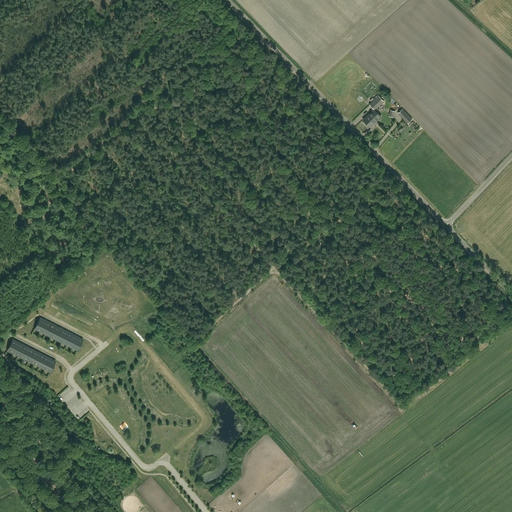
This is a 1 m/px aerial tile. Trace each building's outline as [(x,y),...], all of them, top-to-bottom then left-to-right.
[(372,102),(369,104),(373,108),(374,108),(376,106),(377,107),(384,101),(379,95),(372,102)] [(368,114),(363,119),(365,122),(365,123),(367,125),(368,125),(370,127),(376,121),(381,116),(377,111),(379,109),(377,107),(376,106),(374,108),(373,108),(369,112),(370,113),(368,114)] [(407,114),(404,111),(401,115),(398,112),(398,113),(407,123),(408,123),(412,119),(407,114)] [(77,351),(83,340),(40,318),(34,329),(77,351)] [(50,372),(55,361),(12,339),(7,350),(50,372)]
